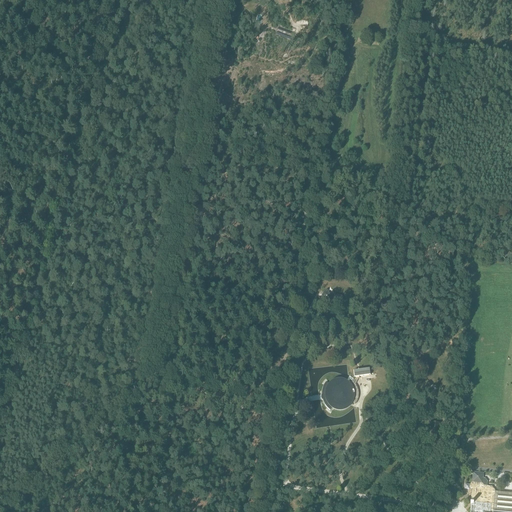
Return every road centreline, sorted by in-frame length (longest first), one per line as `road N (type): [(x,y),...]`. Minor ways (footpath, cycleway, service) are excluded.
road 1 (track): [(215,0),(194,133),(313,156),(260,511)]
road 2 (track): [(102,0),(0,412)]
road 3 (track): [(511,49),(428,41),(416,164),(458,166),(465,196),(511,200)]
